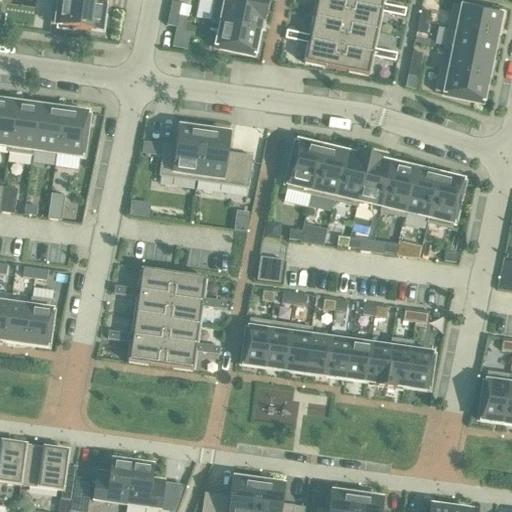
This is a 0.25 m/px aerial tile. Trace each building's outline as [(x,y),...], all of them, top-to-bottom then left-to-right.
[(53,0),(49,26),(57,27),(56,30),(71,32),(71,29),(103,34),(105,18),(103,18),(104,7),(85,5),(85,0),(53,0)] [(214,0),(214,3),(265,13),(268,1),(265,1),(265,0),(214,0)] [(316,0),(312,19),(345,25),(349,3),(334,0),(316,0)] [(350,0),(349,3),(382,10),(381,14),(392,16),(394,8),(383,6),(383,0),(350,0)] [(168,15),(178,17),(180,5),(171,3),(168,15)] [(210,25),(219,27),(219,26),(258,34),(260,25),(263,25),(265,13),(214,3),(210,25)] [(345,25),(377,32),(381,14),(382,10),(349,3),(345,25)] [(447,29),(496,39),(500,17),(485,14),(486,11),(469,7),(469,10),(452,7),(447,29)] [(405,11),(394,8),(392,16),(403,18),(405,11)] [(421,11),(418,23),(428,25),(430,13),(421,11)] [(178,17),(168,15),(166,27),(176,29),(178,17)] [(345,25),(312,19),(309,37),(308,41),(340,48),(345,25)] [(425,37),(428,25),(418,23),(416,35),(425,37)] [(345,25),(340,48),(373,54),(373,51),(377,32),(345,25)] [(254,56),(258,34),(219,26),(219,27),(215,48),(223,50),(222,52),(238,55),(238,53),(254,56)] [(452,52),(491,60),(496,39),(447,29),(442,51),(452,53),(452,52)] [(296,43),(297,35),(286,32),(284,40),(296,43)] [(308,41),(309,37),(297,35),(296,43),(307,45),(303,65),(335,71),(340,48),(308,41)] [(385,53),(373,51),(373,54),(340,48),(335,71),(368,78),(372,58),(383,61),(385,53)] [(452,53),(448,72),(448,73),(487,81),(491,60),(452,52),(452,53)] [(385,53),(383,61),(394,63),(396,55),(385,53)] [(409,65),(419,67),(422,56),(412,54),(409,65)] [(419,67),(409,65),(407,77),(417,79),(419,67)] [(482,103),(487,81),(448,73),(448,72),(438,70),(434,93),(451,97),(450,100),(467,103),(467,100),(482,103)] [(8,150),(14,105),(0,103),(0,148),(7,150),(8,150)] [(38,109),(14,105),(8,150),(7,150),(6,154),(32,158),(33,153),(32,153),(38,109)] [(62,112),(38,109),(32,153),(33,153),(56,156),(62,112)] [(62,112),(56,156),(80,160),(83,141),(86,142),(88,125),(85,125),(87,115),(62,112)] [(196,183),(204,130),(189,128),(189,130),(178,129),(176,148),(163,146),(158,178),(196,183)] [(204,130),(196,183),(247,191),(252,158),(225,155),(228,136),(218,134),(218,132),(204,130)] [(286,192),(283,205),(306,210),(310,198),(321,149),(296,144),(294,153),(291,152),(288,168),(290,169),(285,192),(286,192)] [(344,155),(321,149),(310,198),(333,203),(344,155)] [(357,209),(358,204),(357,204),(368,158),(354,155),(354,157),(344,155),(333,203),(357,209)] [(382,161),(368,158),(357,204),(358,204),(380,209),(381,209),(391,166),(382,164),(382,161)] [(381,209),(380,209),(379,214),(404,220),(405,215),(404,215),(414,171),(391,166),(381,209)] [(405,215),(427,220),(438,177),(414,171),(404,215),(405,215)] [(462,183),(438,177),(427,220),(425,225),(451,231),(456,208),(459,209),(463,193),(460,192),(462,183)] [(1,202),(0,207),(0,214),(13,216),(16,191),(3,189),(1,202)] [(50,196),(47,221),(60,223),(64,198),(50,196)] [(24,207),(23,217),(35,218),(36,208),(24,207)] [(300,243),(299,245),(312,246),(316,231),(302,227),(301,233),(300,243)] [(288,241),(300,243),(301,233),(289,231),(288,241)] [(336,248),(347,249),(349,239),(337,238),(336,248)] [(361,241),(349,239),(347,249),(359,251),(361,241)] [(397,246),(395,256),(407,258),(408,248),(409,245),(397,243),(397,246)] [(385,244),(383,254),(395,256),(397,246),(385,244)] [(444,253),(443,263),(455,264),(456,255),(444,253)] [(259,259),(256,282),(280,285),(283,262),(259,259)] [(34,281),(35,271),(23,269),(22,279),(34,281)] [(35,271),(34,281),(45,283),(47,273),(35,271)] [(140,271),(137,291),(136,295),(169,300),(172,276),(140,271)] [(213,310),(214,302),(202,300),(205,281),(172,276),(169,300),(202,304),(201,308),(213,310)] [(511,277),(501,276),(499,288),(511,291),(511,288),(511,277)] [(124,298),(125,290),(114,288),(113,296),(124,298)] [(166,322),(169,300),(136,295),(137,291),(125,290),(124,298),(136,299),(133,318),(166,322)] [(262,293),(261,303),(273,304),(274,294),(262,293)] [(293,307),(294,297),(282,296),(281,305),(293,307)] [(294,297),(293,307),(305,309),(306,299),(294,297)] [(30,300),(29,309),(30,309),(24,347),(46,350),(47,337),(50,337),(53,321),(50,320),(52,303),(30,300)] [(199,327),(201,308),(202,304),(169,300),(166,322),(199,327)] [(333,313),(335,303),(323,301),(321,311),(333,313)] [(225,304),(214,302),(213,310),(224,312),(225,304)] [(335,303),(333,313),(345,315),(346,305),(335,303)] [(0,343),(4,344),(9,307),(0,305),(0,343)] [(9,307),(4,344),(24,347),(30,309),(29,309),(9,307)] [(374,318),(375,309),(363,307),(362,317),(374,318)] [(387,310),(375,309),(374,318),(385,320),(387,310)] [(414,324),(415,314),(403,313),(402,322),(414,324)] [(415,314),(414,324),(426,326),(427,316),(415,314)] [(166,322),(133,318),(130,336),(119,335),(118,343),(129,344),(130,340),(163,345),(166,322)] [(249,321),(242,367),(263,370),(270,324),(249,321)] [(196,349),(196,346),(199,327),(166,322),(163,345),(196,349)] [(270,324),(263,370),(284,373),(290,326),(270,324)] [(290,326),(284,373),(304,376),(309,339),(310,339),(311,329),(290,326)] [(118,343),(119,335),(108,333),(107,341),(118,343)] [(329,342),(324,379),(344,382),(349,344),(350,338),(330,336),(329,342)] [(309,339),(304,376),(324,379),(329,342),(310,339),(309,339)] [(127,364),(159,369),(163,345),(130,340),(129,344),(127,364)] [(390,350),(384,390),(401,392),(401,390),(405,390),(410,353),(411,353),(412,344),(390,340),(389,350),(390,350)] [(511,354),(511,344),(502,343),(500,353),(511,354)] [(349,344),(344,382),(364,385),(370,347),(349,344)] [(206,355),(208,347),(196,346),(196,349),(163,345),(159,369),(192,373),(195,353),(206,355)] [(219,349),(208,347),(206,355),(218,357),(219,349)] [(370,347),(364,385),(368,385),(368,388),(384,390),(390,350),(389,350),(370,347)] [(410,353),(405,390),(426,393),(431,356),(411,353),(410,353)] [(508,386),(510,377),(486,374),(485,383),(482,383),(476,422),(502,426),(508,386)] [(502,426),(511,427),(511,386),(508,386),(502,426)] [(40,471),(43,451),(0,445),(0,446),(0,485),(18,488),(21,468),(40,471)] [(67,454),(43,451),(40,471),(21,468),(18,488),(61,494),(60,501),(70,503),(73,481),(74,471),(65,469),(67,454)] [(125,507),(132,463),(116,461),(116,463),(111,463),(109,476),(96,474),(92,503),(125,507)] [(147,465),(132,463),(125,507),(159,511),(159,508),(175,510),(182,488),(162,485),(163,483),(150,481),(151,468),(147,468),(147,465)] [(204,495),(201,511),(253,511),(258,481),(244,479),(244,482),(233,480),(230,499),(204,495)] [(73,481),(70,503),(68,511),(85,511),(90,483),(73,481)] [(258,481),(253,511),(303,511),(304,509),(293,508),(280,506),(282,487),(272,485),(272,483),(258,481)] [(315,511),(353,511),(356,495),(342,493),(342,495),(330,494),(327,511),(323,511),(315,511)] [(356,495),(353,511),(379,511),(381,501),(370,499),(370,497),(356,495)]
